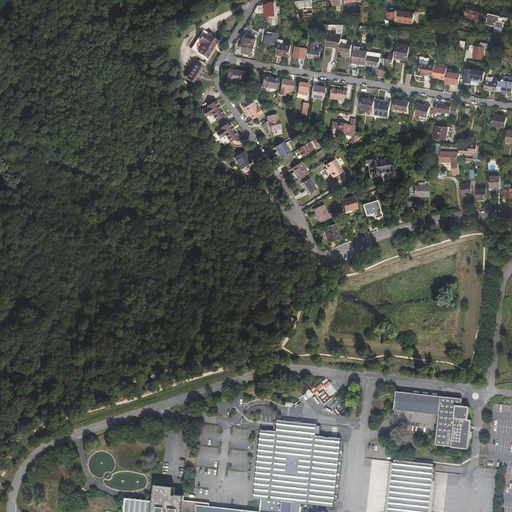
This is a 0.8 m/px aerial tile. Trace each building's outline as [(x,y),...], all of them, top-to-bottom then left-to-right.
[(270,14),(265,14),(265,17),(276,16),(276,3),(269,3),(269,5),(273,5),(274,9),(270,9),(270,14)] [(265,7),(265,14),(270,14),(270,9),(274,9),(273,5),(269,5),(269,7),(265,7)] [(485,21),(486,14),(468,9),(466,15),(485,21)] [(415,12),(398,10),(398,11),(399,20),(399,21),(414,23),(415,12)] [(399,20),(398,11),(387,11),(387,20),(399,20)] [(507,24),(509,19),(489,15),(486,25),(496,28),(495,34),(502,36),(505,23),(507,24)] [(341,41),(344,25),(329,25),(328,29),(328,30),(330,30),(331,27),(337,28),(336,34),(336,36),(327,35),(326,46),(340,48),(341,41)] [(204,35),(201,39),(208,41),(205,50),(201,49),(199,52),(208,58),(219,42),(209,36),(208,37),(204,35)] [(279,43),(280,38),(267,36),(266,36),(265,42),(279,45),(279,43)] [(240,53),(242,54),(251,56),(253,56),(255,40),(245,38),(244,41),(242,41),(240,53)] [(317,39),(311,38),(309,57),(320,59),(321,51),(315,50),(317,39)] [(208,41),(201,39),(200,41),(204,44),(201,49),(205,50),(208,41)] [(347,41),(341,41),(340,48),(340,52),(344,52),(343,56),(350,58),(352,46),(347,45),(347,41)] [(278,46),(277,54),(289,57),(291,45),(279,43),(279,45),(278,46)] [(368,52),(368,51),(360,50),(361,46),(355,45),(352,62),(366,65),(368,55),(368,52)] [(394,59),(408,61),(410,47),(396,45),(395,55),(394,59)] [(306,59),(307,48),(297,47),(295,57),(306,59)] [(483,61),(485,49),(475,47),(473,59),(483,61)] [(393,66),(394,59),(395,55),(390,54),(389,60),(385,59),(384,65),(393,66)] [(379,68),(381,58),(368,55),(366,65),(379,68)] [(435,67),(435,64),(428,63),(428,61),(421,60),(418,75),(424,76),(425,75),(425,74),(429,74),(433,75),(435,67)] [(196,85),(205,71),(196,64),(187,79),(196,85)] [(447,71),(447,69),(435,67),(433,75),(433,78),(441,79),(442,78),(445,78),(447,71)] [(466,69),(464,83),(471,83),(472,79),(484,81),(486,72),(466,69)] [(242,83),(245,73),(228,70),(226,79),(233,81),(233,82),(242,83)] [(459,85),(461,73),(447,71),(445,78),(445,82),(459,85)] [(277,80),(267,79),(267,80),(262,79),(261,88),(275,91),(277,80)] [(284,96),(285,94),(285,92),(292,94),(294,82),(282,80),(279,95),(284,96)] [(503,81),(499,81),(499,83),(497,90),(504,91),(504,92),(511,94),(511,93),(511,80),(505,80),(505,81),(504,80),(503,80),(503,81)] [(485,90),(497,92),(497,90),(499,83),(486,81),(485,90)] [(306,96),(308,84),(299,83),(297,94),(306,96)] [(324,88),(312,86),(310,97),(322,99),(324,88)] [(344,91),(335,90),(330,89),(328,101),(342,102),(344,91)] [(372,112),(375,100),(369,99),(369,100),(362,99),(360,110),(372,112)] [(408,112),(410,103),(394,100),(393,110),(408,112)] [(211,114),(215,120),(224,114),(216,102),(207,107),(208,108),(203,112),(206,117),(211,114)] [(388,117),(390,104),(377,102),(375,115),(388,117)] [(245,109),(252,120),(262,113),(259,109),(257,109),(254,103),(245,109)] [(435,104),(434,111),(433,111),(436,112),(457,115),(458,109),(452,107),(452,106),(435,104)] [(415,115),(419,116),(427,117),(428,118),(430,107),(418,105),(415,115)] [(504,128),(506,117),(493,115),(491,126),(504,128)] [(266,118),(267,123),(267,122),(269,131),(269,133),(279,130),(276,116),(266,118)] [(353,137),(355,127),(354,127),(355,121),(352,120),(351,127),(335,124),(334,129),(333,129),(332,131),(330,131),(329,137),(335,138),(335,136),(351,138),(351,140),(350,140),(349,144),(352,145),(352,142),(353,137)] [(230,123),(221,129),(222,130),(216,134),(220,139),(225,135),(228,141),(237,136),(230,123)] [(446,142),(448,129),(436,127),(434,140),(446,142)] [(427,142),(419,137),(416,142),(427,149),(427,142)] [(285,141),(274,146),(281,159),(292,153),(285,141)] [(313,150),(309,143),(296,151),(301,159),(313,150)] [(474,158),(478,159),(479,155),(476,155),(477,144),(472,144),(472,148),(468,148),(460,148),(460,150),(459,158),(463,158),(463,154),(474,155),(474,158)] [(459,158),(460,150),(458,150),(458,151),(440,151),(440,161),(453,162),(454,174),(460,173),(459,158)] [(242,168),(252,161),(246,151),(235,157),(242,168)] [(386,179),(394,178),(391,158),(373,160),(372,156),(360,158),(361,165),(367,164),(369,179),(377,177),(377,176),(378,174),(383,173),(383,174),(385,174),(386,179)] [(333,179),(343,172),(335,159),(325,166),(333,179)] [(308,173),(302,162),(292,168),(295,172),(296,171),(300,178),(304,176),(308,173)] [(500,177),(500,176),(489,177),(490,189),(501,188),(501,187),(500,177)] [(311,179),(307,181),(304,183),(311,193),(317,189),(311,179)] [(304,183),(307,181),(306,180),(302,182),(310,195),(311,193),(304,183)] [(361,195),(367,193),(364,183),(358,185),(361,195)] [(428,196),(428,184),(412,185),(412,196),(428,196)] [(471,184),(460,184),(461,195),(472,195),(471,184)] [(475,188),(476,200),(486,199),(485,188),(475,188)] [(345,214),(353,212),(352,210),(357,209),(353,198),(341,202),(345,214)] [(382,216),(377,200),(363,204),(366,215),(373,213),(375,218),(382,216)] [(330,218),(324,205),(314,209),(320,223),(330,218)] [(339,239),(335,224),(324,228),(328,242),(339,239)] [(321,383),(312,391),(315,393),(324,385),(321,383)] [(408,412),(410,394),(396,392),(394,410),(408,412)] [(410,393),(410,394),(408,412),(439,416),(435,445),(451,447),(451,448),(468,450),(471,421),(468,420),(469,408),(461,407),(462,399),(410,393)] [(427,511),(428,505),(430,505),(434,465),(394,460),(388,511),(300,511),(302,507),(308,508),(308,505),(334,508),(335,506),(334,506),(334,501),(335,501),(342,439),(330,438),(325,438),(325,437),(317,436),(317,435),(316,435),(317,426),(318,426),(318,425),(278,420),(277,432),(261,430),(255,499),(261,500),(259,511),(255,511),(231,509),(231,510),(210,507),(210,504),(183,501),(184,496),(174,495),(174,487),(155,486),(154,502),(126,500),(124,511),(427,511)]
